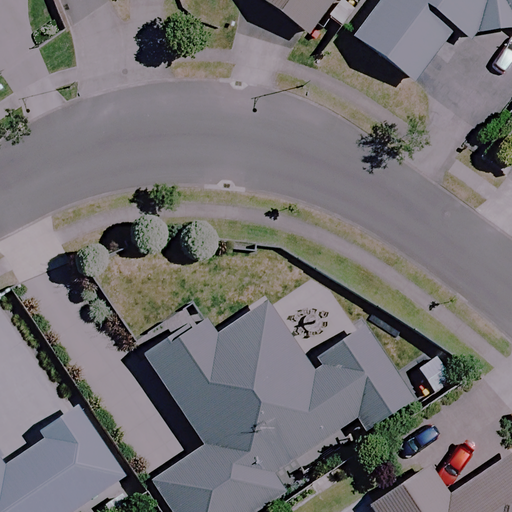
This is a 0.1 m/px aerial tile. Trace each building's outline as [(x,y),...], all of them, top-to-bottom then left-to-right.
[(249,0),(302,39),(331,0),(249,0)] [(448,34),(457,41),(511,31),(511,0),(375,0),(346,40),(410,87),(448,34)] [(303,370),(258,304),(201,343),(187,323),(136,357),(200,449),(146,487),(163,511),(256,511),(279,496),(268,479),(351,422),(359,435),(407,402),(359,332),(303,370)] [(0,511),(116,511),(131,502),(116,480),(71,413),(33,438),(39,446),(1,471),(0,470),(0,511)] [(429,465),(365,506),(368,511),(511,511),(511,455),(511,454),(447,495),(429,465)]
